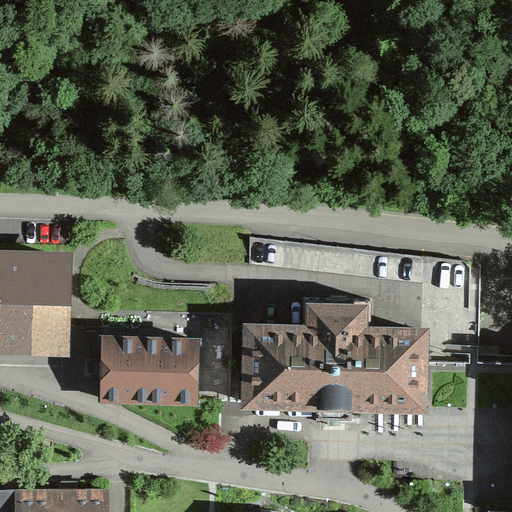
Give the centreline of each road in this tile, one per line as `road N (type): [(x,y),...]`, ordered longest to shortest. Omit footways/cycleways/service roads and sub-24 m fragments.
road 1 (unclassified): [(0,207),(200,212),(511,238)]
road 2 (residential): [(398,511),(329,487),(123,456),(0,417)]
